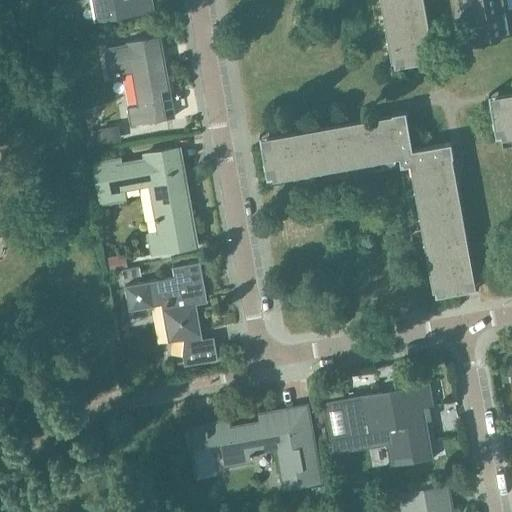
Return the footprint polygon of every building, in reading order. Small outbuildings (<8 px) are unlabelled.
[(93,0),(97,19),(93,20),(93,21),(154,10),(152,0),(93,0)] [(430,58),(419,0),(383,0),(386,12),(382,12),(382,14),(389,13),(390,22),(388,23),(390,38),(387,39),(387,40),(393,39),(395,49),(392,49),(394,60),(395,66),(430,60),(430,58)] [(465,18),(476,16),(508,10),(508,9),(506,0),(473,0),(474,5),(463,7),(465,18)] [(508,10),(476,16),(478,26),(467,28),(469,39),(511,31),(511,8),(508,9),(508,10)] [(162,48),(160,35),(127,41),(128,44),(104,48),(109,77),(133,72),(139,105),(127,107),(130,124),(174,116),(174,115),(166,117),(161,90),(169,88),(164,57),(159,58),(157,48),(161,48),(162,48)] [(511,97),(491,101),(490,101),(496,137),(497,136),(511,133),(511,130),(511,97)] [(471,287),(447,157),(454,156),(451,142),(413,149),(406,110),(392,113),(393,119),(263,142),(261,142),(267,178),(273,177),(273,176),(284,174),(283,172),(293,170),(294,176),(295,176),(295,172),(310,170),(310,167),(319,165),(320,171),(322,171),(321,168),(336,165),(336,162),(346,160),(347,167),(348,166),(348,163),(363,160),(362,157),(372,155),(373,162),(374,162),(374,158),(389,155),(389,152),(398,151),(401,165),(416,163),(418,172),(415,173),(418,188),(414,189),(414,190),(420,189),(422,199),(419,200),(422,215),(419,215),(419,217),(425,215),(427,225),(424,226),(427,241),(423,242),(424,243),(430,242),(432,252),(429,252),(432,267),(428,268),(428,269),(435,268),(436,278),(434,279),(436,289),(435,290),(436,295),(471,289),(471,287)] [(85,129),(88,145),(121,141),(118,124),(85,129)] [(176,149),(180,148),(180,147),(144,153),(145,158),(119,163),(118,158),(94,163),(101,203),(125,199),(123,189),(150,184),(159,232),(149,233),(152,254),(198,245),(187,187),(183,188),(176,149)] [(108,256),(111,268),(126,265),(124,254),(108,256)] [(164,308),(169,340),(184,337),(183,354),(186,353),(216,348),(214,336),(201,338),(195,303),(194,303),(193,295),(206,293),(200,261),(173,266),(175,276),(125,285),(130,310),(154,305),(154,303),(165,301),(166,308),(164,308)] [(216,348),(186,353),(188,364),(218,359),(216,348)] [(387,428),(393,462),(414,459),(414,461),(433,457),(424,407),(434,405),(430,382),(400,387),(403,402),(374,407),(371,393),(323,401),(330,438),(387,428)] [(226,465),(252,460),(252,456),(258,454),(257,448),(277,445),(285,487),(321,481),(308,404),(306,405),(306,408),(271,415),(272,421),(262,423),(259,407),(258,407),(261,423),(231,428),(229,419),(207,423),(207,427),(205,427),(206,436),(216,434),(216,431),(219,430),(226,465)] [(439,511),(440,511),(453,510),(448,484),(397,494),(400,511),(439,511)]
